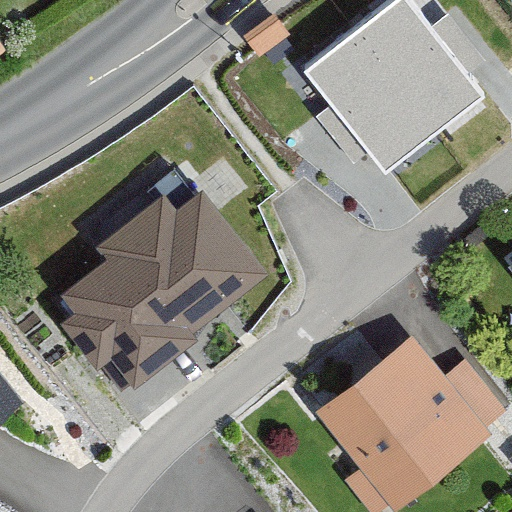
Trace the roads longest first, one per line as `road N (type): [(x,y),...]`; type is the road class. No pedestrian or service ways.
road 1 (residential): [(115,511),(361,292),(511,181)]
road 2 (tertiary): [(193,0),(160,32),(0,142)]
